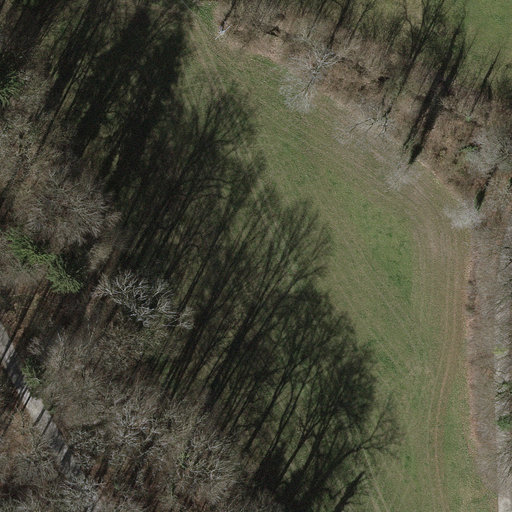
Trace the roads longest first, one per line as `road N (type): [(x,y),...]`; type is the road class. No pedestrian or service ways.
road 1 (track): [(502,511),(500,277),(511,238)]
road 2 (track): [(0,340),(97,511)]
